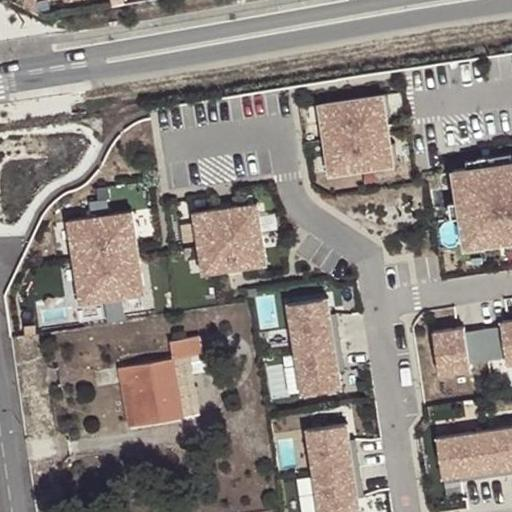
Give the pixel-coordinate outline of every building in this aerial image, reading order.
[(385,89),(318,98),(326,165),(396,156),(385,89)] [(511,149),(451,157),(462,238),(511,230),(511,149)] [(258,194),(193,204),(200,267),(268,257),(258,194)] [(132,203),(68,213),(79,299),(145,288),(132,203)] [(329,288),(286,294),(299,392),(343,384),(329,288)] [(468,317),(432,324),(437,370),(511,357),(511,309),(498,311),(500,320),(468,326),(468,317)] [(175,359),(190,356),(202,354),(199,337),(172,341),(174,357),(119,367),(121,382),(130,380),(133,402),(132,403),(136,424),(184,416),(175,359)] [(198,413),(190,356),(175,359),(184,416),(198,413)] [(130,380),(121,382),(129,425),(136,424),(132,403),(133,402),(130,380)] [(511,416),(437,427),(441,469),(511,459),(511,416)] [(346,417),(306,424),(317,511),(335,511),(363,506),(346,417)]
